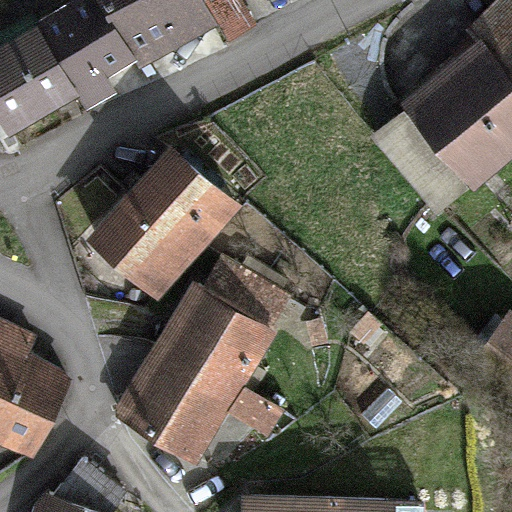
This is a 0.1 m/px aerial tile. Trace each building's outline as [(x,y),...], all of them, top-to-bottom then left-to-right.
[(71,0),(54,10),(98,84),(151,52),(120,0),(71,0)] [(120,0),(151,52),(235,4),(234,0),(120,0)] [(511,0),(493,0),(404,94),(498,183),(511,168),(511,0)] [(54,10),(0,41),(0,87),(24,128),(98,84),(54,10)] [(94,232),(156,295),(260,193),(199,130),(94,232)] [(311,293),(230,238),(122,397),(204,452),(311,293)] [(511,311),(482,358),(511,377),(511,311)] [(47,330),(0,314),(0,446),(49,462),(74,385),(47,330)] [(142,511),(49,476),(34,511),(142,511)] [(432,511),(431,484),(258,489),(258,511),(432,511)]
